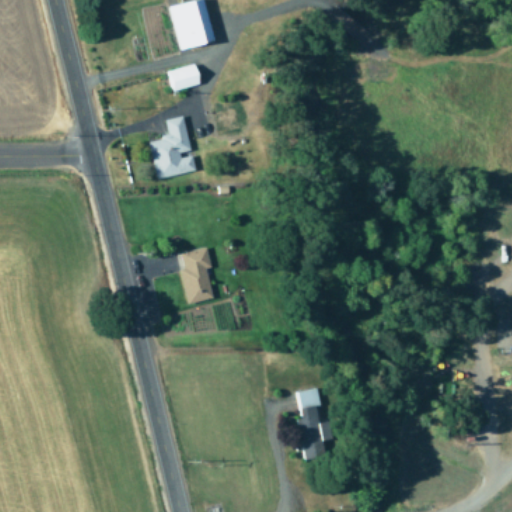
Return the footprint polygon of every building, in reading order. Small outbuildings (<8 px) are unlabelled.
[(177,49),(209,41),(197,0),(190,0),(165,6),(177,49)] [(368,36),(338,9),(329,19),(359,46),(368,36)] [(169,91),(195,84),(190,64),(163,71),(169,91)] [(145,140),(152,178),(191,170),(188,152),(186,153),(179,116),(161,119),(164,136),(145,140)] [(175,269),(184,304),(209,297),(202,268),(207,267),(202,247),(177,254),(181,268),(175,269)] [(293,392),(297,418),(290,419),(295,450),(299,450),(301,457),(320,454),(318,440),(328,439),(325,421),(313,422),(311,406),(315,405),(313,388),(293,392)]
